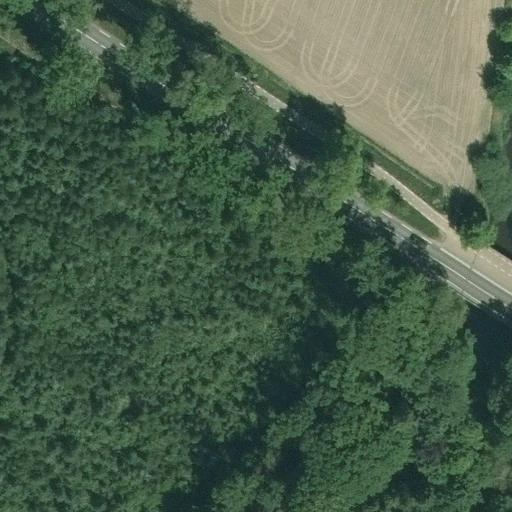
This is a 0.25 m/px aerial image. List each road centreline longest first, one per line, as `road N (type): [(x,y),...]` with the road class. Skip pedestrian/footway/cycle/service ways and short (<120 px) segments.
road 1 (primary): [(511,311),(31,0)]
road 2 (track): [(235,511),(396,338),(430,511)]
